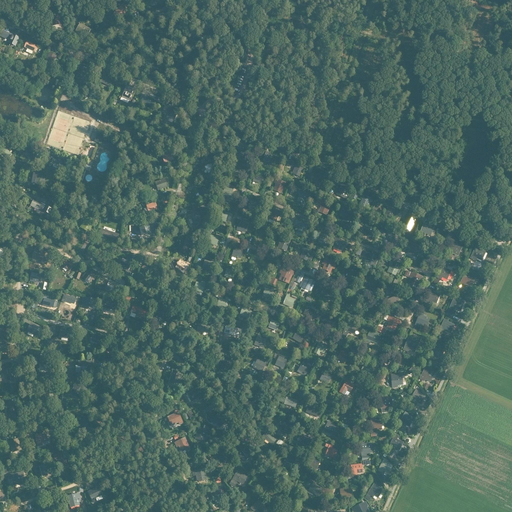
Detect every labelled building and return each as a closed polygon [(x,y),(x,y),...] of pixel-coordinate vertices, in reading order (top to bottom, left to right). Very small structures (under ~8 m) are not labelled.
[(120,7),(115,12),(117,14),(115,16),(120,20),(124,14),(126,12),(124,10),(120,7)] [(51,19),(51,21),(52,26),(60,25),(58,17),(51,19)] [(78,27),(76,31),(78,32),(86,37),(90,31),(91,30),(89,29),(84,26),(82,25),(80,24),(78,27)] [(3,31),(1,34),(2,35),(1,37),(10,41),(11,40),(12,41),(10,44),(11,44),(15,46),(18,38),(14,36),(13,37),(12,36),(13,35),(3,31)] [(26,48),(35,52),(37,47),(27,42),(26,45),(27,46),(26,48)] [(45,63),(43,66),(46,68),(49,61),(53,63),(56,56),(52,54),(49,53),(48,55),(45,62),(45,63)] [(79,68),(76,75),(78,76),(83,78),(84,76),(87,69),(82,67),(80,66),(79,68)] [(101,82),(110,86),(112,81),(103,77),(101,82)] [(131,96),(133,90),(126,87),(124,92),(122,96),(129,99),(131,97),(131,96)] [(157,102),(145,96),(141,102),(153,108),(157,102)] [(171,109),(166,119),(168,120),(169,119),(174,121),(178,112),(171,109)] [(220,138),(221,142),(226,140),(223,130),(215,132),(217,139),(220,138)] [(236,149),(244,151),(247,142),(245,141),(244,143),(238,142),(236,149)] [(0,153),(0,155),(6,161),(12,155),(5,149),(0,153)] [(22,149),(18,154),(21,156),(20,158),(25,162),(26,160),(26,161),(30,156),(22,149)] [(263,161),(271,164),(273,157),(267,155),(268,153),(266,152),(263,161)] [(163,159),(165,158),(167,163),(174,160),(172,156),(170,156),(169,154),(162,156),(163,159)] [(51,163),(60,168),(62,164),(54,159),(51,163)] [(293,173),(300,176),(302,172),(304,167),(295,163),(294,166),(296,167),(293,173)] [(208,175),(209,177),(215,175),(211,165),(207,166),(208,167),(206,168),(207,171),(208,170),(209,175),(208,175)] [(240,167),(235,165),(234,165),(232,172),(235,173),(240,174),(242,165),(240,165),(240,167)] [(263,176),(257,175),(258,173),(256,172),(253,181),(261,183),(263,176)] [(318,178),(315,184),(321,187),(326,178),(317,174),(316,177),(318,178)] [(277,183),(274,190),(281,192),(283,188),(285,183),(276,180),(274,183),(277,183)] [(163,183),(162,181),(156,183),(156,185),(159,185),(160,190),(167,187),(166,182),(163,183)] [(349,194),(347,193),(349,189),(340,184),(338,188),(340,189),(338,194),(346,198),(349,194)] [(223,195),(231,198),(233,189),(231,188),(231,190),(228,189),(225,188),(223,195)] [(201,198),(202,201),(207,199),(204,189),(203,190),(198,192),(199,194),(200,193),(202,198),(201,198)] [(298,201),(304,204),(306,199),(308,195),(299,191),(298,194),(300,195),(298,201)] [(360,205),(367,208),(369,203),(371,199),(362,195),(361,198),(363,199),(360,205)] [(248,209),(256,212),(258,205),(252,203),(253,201),(251,200),(248,209)] [(33,204),(32,207),(41,212),(44,207),(33,201),(32,204),(33,204)] [(156,202),(146,206),(147,208),(149,213),(158,210),(156,202)] [(320,211),(326,214),(328,210),(330,205),(321,202),(320,204),(322,205),(320,211)] [(387,210),(384,217),(391,219),(393,215),(395,210),(386,207),(385,209),(387,210)] [(269,218),(276,221),(278,215),(281,216),(282,213),(273,209),(269,218)] [(61,213),(62,214),(61,219),(66,221),(67,216),(68,217),(70,212),(62,210),(61,213)] [(343,222),(349,225),(354,216),(345,212),(344,215),(346,216),(343,222)] [(217,220),(220,221),(225,223),(228,214),(226,213),(225,215),(219,213),(217,220)] [(193,224),(194,226),(200,224),(196,214),(193,215),(193,216),(191,217),(192,219),(193,219),(195,223),(193,224)] [(404,225),(403,228),(409,231),(411,228),(413,224),(415,219),(407,215),(405,218),(407,219),(404,225)] [(83,220),(85,221),(81,227),(88,231),(91,227),(94,223),(85,217),(83,220)] [(240,221),(237,230),(245,232),(246,227),(247,225),(241,223),(242,221),(240,221)] [(297,232),(304,234),(306,230),(308,225),(299,222),(297,226),(299,227),(297,232)] [(365,233),(372,235),(375,226),(366,223),(365,226),(368,227),(365,233)] [(433,228),(429,227),(430,225),(424,223),(422,230),(420,234),(423,235),(424,233),(430,235),(433,228)] [(151,234),(150,229),(149,226),(147,227),(144,227),(140,229),(141,236),(151,234)] [(101,229),(100,233),(104,235),(104,236),(117,240),(119,236),(103,231),(103,230),(101,229)] [(328,241),(329,242),(332,236),(321,232),(320,235),(322,236),(320,241),(327,244),(328,241)] [(390,238),(387,247),(394,249),(397,241),(399,236),(389,233),(388,237),(390,238)] [(212,244),(216,246),(219,237),(217,236),(217,238),(210,236),(208,243),(212,244)] [(279,247),(285,250),(289,241),(281,237),(279,242),(281,243),(279,247)] [(186,248),(187,250),(192,248),(189,238),(185,239),(185,240),(183,241),(184,243),(185,243),(187,247),(186,248)] [(335,238),(333,242),(336,243),(336,244),(334,248),(341,251),(343,245),(346,246),(347,243),(338,240),(335,238)] [(448,253),(452,255),(453,253),(457,255),(461,248),(455,245),(455,243),(453,242),(448,253)] [(409,254),(416,257),(420,247),(411,243),(410,247),(412,248),(409,254)] [(235,247),(232,256),(240,258),(242,251),(236,250),(237,247),(235,247)] [(304,252),(301,258),(310,262),(315,253),(303,247),(301,251),(304,252)] [(484,253),(478,250),(479,248),(476,247),(471,258),(475,260),(476,258),(481,260),(484,253)] [(36,250),(34,257),(43,260),(42,263),(47,264),(48,259),(44,258),(45,253),(42,252),(43,252),(39,250),(39,251),(36,250)] [(376,256),(367,253),(366,256),(368,257),(365,263),(375,267),(378,260),(375,259),(376,256)] [(124,269),(126,270),(125,273),(129,276),(132,272),(129,270),(132,263),(127,260),(126,261),(122,259),(119,265),(124,268),(124,269)] [(333,264),(334,263),(325,259),(323,263),(325,264),(323,269),(330,272),(331,269),(334,270),(336,265),(333,264)] [(180,260),(174,268),(179,271),(181,272),(182,272),(183,273),(188,266),(180,260)] [(66,261),(62,265),(69,272),(73,268),(71,266),(73,265),(70,262),(68,264),(66,261)] [(203,268),(206,269),(211,271),(213,262),(211,261),(211,263),(205,261),(203,268)] [(399,274),(402,267),(391,262),(389,265),(391,266),(389,272),(392,273),(391,275),(395,276),(396,273),(399,274)] [(468,263),(466,267),(474,271),(476,266),(468,263)] [(142,268),(149,276),(153,272),(148,267),(146,268),(145,266),(142,268)] [(444,269),(444,267),(442,266),(437,277),(441,279),(442,277),(446,279),(450,272),(444,269)] [(282,274),(281,278),(288,280),(290,274),(292,275),(294,272),(282,267),(280,274),(282,274)] [(346,274),(348,275),(346,279),(353,282),(357,273),(348,269),(346,274)] [(86,274),(83,277),(90,282),(94,276),(86,270),(84,272),(86,274)] [(225,276),(233,279),(235,270),(233,270),(233,272),(227,270),(225,276)] [(411,278),(410,283),(412,284),(417,285),(419,279),(421,280),(422,277),(420,276),(411,273),(410,276),(411,276),(410,278),(411,278)] [(460,284),(465,286),(466,284),(470,286),(474,279),(468,276),(469,274),(466,273),(460,284)] [(31,275),(30,282),(40,283),(41,277),(31,275)] [(296,279),(293,278),(292,282),(293,282),(294,281),(299,284),(303,277),(298,275),(296,279)] [(302,287),(302,288),(305,290),(305,289),(309,291),(309,290),(312,291),(315,282),(313,281),(304,277),(303,280),(305,281),(302,287)] [(252,281),(246,279),(243,286),(251,288),(254,280),(252,279),(252,281)] [(370,290),(377,292),(380,283),(371,280),(369,284),(372,285),(370,290)] [(108,285),(105,290),(109,292),(109,291),(118,296),(125,282),(121,281),(119,284),(117,283),(116,285),(110,282),(108,285)] [(194,290),(202,293),(205,284),(203,283),(202,285),(196,283),(194,290)] [(324,297),(331,301),(335,291),(326,287),(325,290),(327,291),(324,297)] [(263,296),(271,298),(274,289),(272,289),(271,291),(265,289),(263,296)] [(426,301),(430,303),(431,301),(435,303),(439,295),(433,293),(433,291),(430,290),(426,301)] [(387,298),(390,304),(395,302),(395,304),(399,302),(396,294),(387,298)] [(41,295),(41,298),(45,299),(43,305),(53,308),(53,307),(56,308),(57,303),(54,302),(48,300),(48,297),(41,295)] [(65,301),(74,304),(76,299),(64,295),(63,298),(66,298),(65,301)] [(294,300),(289,298),(289,296),(287,295),(283,304),(292,307),(294,300)] [(217,306),(225,309),(227,302),(222,300),(222,298),(220,297),(217,306)] [(450,308),(454,310),(455,308),(460,310),(463,302),(457,300),(458,298),(455,297),(450,308)] [(356,308),(358,302),(347,298),(346,300),(348,301),(346,308),(353,310),(354,307),(356,308)] [(83,303),(83,308),(92,310),(93,304),(94,304),(95,301),(85,299),(84,304),(83,303)] [(115,309),(115,308),(114,308),(115,306),(112,305),(112,307),(104,305),(103,306),(102,311),(106,312),(106,311),(111,312),(110,313),(114,314),(115,309)] [(133,306),(131,312),(145,318),(147,312),(133,306)] [(304,314),(312,318),(314,313),(315,311),(309,309),(310,307),(308,306),(304,314)] [(244,309),(245,307),(243,307),(240,315),(248,318),(250,311),(244,309)] [(371,312),(368,318),(374,322),(376,317),(379,313),(370,308),(369,311),(371,312)] [(165,321),(167,322),(170,317),(160,312),(157,317),(160,319),(161,318),(165,320),(165,321)] [(322,324),(325,325),(325,322),(332,324),(333,320),(334,317),(325,314),(323,319),(322,324)] [(420,314),(415,325),(420,327),(421,325),(425,327),(429,319),(422,317),(423,315),(420,314)] [(388,327),(390,328),(394,330),(397,324),(399,325),(400,322),(389,317),(387,321),(390,322),(388,327)] [(447,323),(447,322),(445,320),(440,331),(444,333),(445,331),(450,333),(453,325),(447,323)] [(269,327),(277,330),(280,322),(278,321),(277,323),(271,321),(269,327)] [(344,332),(348,334),(349,332),(353,334),(356,327),(347,323),(344,332)] [(30,324),(26,332),(37,338),(37,336),(41,338),(44,333),(40,331),(41,330),(30,324)] [(198,331),(209,333),(211,327),(199,324),(198,328),(199,328),(198,331)] [(242,331),(226,327),(226,330),(225,333),(229,334),(241,337),(242,331)] [(293,338),(300,343),(302,341),(304,337),(299,334),(300,332),(298,330),(295,335),(293,338)] [(369,333),(365,342),(370,344),(371,342),(376,344),(379,337),(378,336),(378,335),(374,333),(373,334),(369,333)] [(261,338),(262,336),(259,334),(255,345),(264,349),(267,340),(261,338)] [(91,341),(100,345),(102,340),(93,336),(91,341)] [(411,341),(411,340),(409,339),(404,350),(408,352),(409,349),(414,351),(417,344),(411,341)] [(322,344),(322,342),(320,341),(318,346),(316,350),(314,353),(319,355),(320,352),(324,353),(327,347),(322,344)] [(430,355),(435,357),(436,355),(440,357),(444,350),(438,347),(439,345),(436,344),(430,355)] [(198,350),(196,356),(202,359),(205,353),(198,350)] [(337,359),(345,364),(348,357),(343,354),(344,352),(341,351),(339,356),(337,359)] [(281,359),(282,357),(279,356),(278,360),(276,365),(284,368),(286,364),(287,361),(281,359)] [(253,368),(262,373),(266,364),(260,361),(262,359),(258,357),(253,368)] [(221,369),(227,371),(228,369),(226,368),(228,362),(230,363),(231,360),(226,358),(225,361),(224,361),(221,369)] [(78,366),(75,366),(76,373),(87,373),(87,371),(90,371),(90,370),(91,370),(91,368),(90,367),(91,367),(91,363),(90,363),(90,362),(86,362),(81,362),(78,362),(78,366)] [(299,369),(297,372),(301,374),(303,372),(306,374),(309,370),(310,368),(305,365),(306,363),(304,362),(302,365),(299,369)] [(361,371),(368,376),(372,369),(367,366),(368,365),(365,363),(361,371)] [(44,364),(40,365),(40,372),(43,372),(43,370),(48,369),(49,371),(51,371),(51,368),(52,368),(52,367),(51,367),(51,364),(44,364)] [(418,372),(413,367),(409,371),(413,376),(418,372)] [(428,371),(428,369),(426,368),(420,379),(424,381),(425,379),(430,381),(434,374),(428,371)] [(14,370),(3,370),(4,373),(4,374),(6,373),(6,377),(6,380),(6,382),(15,381),(15,380),(14,370)] [(183,378),(184,375),(173,371),(170,381),(178,384),(180,377),(183,378)] [(326,374),(327,372),(324,371),(322,375),(320,380),(328,383),(331,377),(326,374)] [(391,376),(392,388),(397,387),(397,385),(402,385),(401,376),(395,377),(394,375),(391,376)] [(348,383),(349,381),(347,380),(340,393),(345,395),(347,391),(350,392),(354,386),(348,383)] [(238,390),(237,393),(239,394),(242,387),(240,386),(239,387),(237,386),(238,383),(236,382),(233,389),(235,390),(235,389),(238,390)] [(72,392),(78,397),(83,391),(85,392),(87,390),(78,383),(72,392)] [(42,392),(43,395),(45,395),(47,401),(54,400),(52,390),(42,392)] [(188,395),(192,401),(198,398),(199,400),(202,399),(197,390),(188,395)] [(415,401),(420,404),(424,397),(418,394),(419,392),(416,391),(410,401),(414,404),(415,401)] [(384,397),(381,398),(382,410),(386,409),(386,407),(391,407),(391,403),(394,403),(394,398),(390,398),(384,399),(384,397)] [(292,405),(292,406),(294,407),(295,405),(296,405),(297,402),(286,398),(285,404),(287,405),(287,404),(292,405)] [(247,400),(242,407),(251,413),(256,407),(247,400)] [(4,404),(5,409),(8,409),(8,413),(8,415),(13,415),(13,409),(14,409),(13,403),(4,404)] [(308,410),(309,410),(308,412),(319,416),(321,411),(310,406),(308,410)] [(175,414),(169,417),(172,425),(179,422),(180,424),(182,423),(177,411),(174,413),(175,414)] [(399,424),(403,426),(404,424),(409,426),(413,419),(407,416),(408,415),(405,413),(399,424)] [(211,420),(213,422),(215,421),(219,426),(226,421),(219,414),(211,420)] [(343,423),(351,426),(354,420),(348,417),(349,415),(346,414),(343,423)] [(371,420),(371,432),(376,432),(376,429),(381,429),(381,421),(374,421),(374,420),(371,420)] [(282,430),(287,432),(290,426),(287,424),(287,425),(282,422),(279,427),(283,429),(282,430)] [(324,430),(327,432),(332,434),(335,428),(330,425),(331,423),(328,422),(324,430)] [(199,429),(196,438),(204,441),(206,434),(209,435),(210,432),(208,431),(208,428),(204,424),(203,430),(199,429)] [(35,436),(38,446),(41,445),(40,443),(47,441),(45,434),(35,436)] [(270,443),(272,445),(275,440),(268,434),(264,438),(266,440),(267,439),(270,442),(270,443)] [(302,436),(299,443),(303,445),(308,448),(312,441),(313,441),(314,438),(309,435),(308,436),(304,434),(303,437),(302,436)] [(396,440),(397,439),(394,437),(389,448),(393,450),(394,448),(398,450),(402,443),(396,440)] [(177,446),(179,445),(182,451),(189,448),(185,439),(175,443),(177,446)] [(11,447),(13,452),(20,449),(19,445),(17,440),(10,442),(11,447)] [(300,451),(302,445),(296,443),(293,449),(300,451)] [(366,455),(366,453),(371,453),(371,444),(364,445),(364,443),(361,444),(362,456),(366,455)] [(326,454),(334,458),(337,451),(331,449),(332,447),(329,446),(326,454)] [(241,456),(245,461),(252,456),(246,448),(237,455),(239,457),(241,456)] [(218,457),(222,462),(227,458),(221,450),(213,456),(216,459),(218,457)] [(56,455),(60,464),(67,461),(63,452),(56,455)] [(295,462),(296,459),(293,458),(292,457),(291,458),(286,456),(284,462),(294,466),(295,463),(296,464),(295,466),(298,467),(300,462),(297,461),(296,462),(295,462)] [(320,463),(314,460),(315,458),(313,457),(309,465),(316,469),(320,463)] [(386,462),(387,461),(384,460),(378,471),(383,473),(384,470),(388,473),(392,466),(386,462)] [(37,469),(38,472),(40,471),(42,478),(50,475),(47,465),(37,469)] [(357,476),(356,473),(362,473),(361,465),(351,466),(352,476),(357,476)] [(206,479),(204,469),(193,472),(194,476),(197,476),(198,481),(206,479)] [(230,485),(234,487),(237,481),(242,484),(246,477),(242,474),(237,472),(230,485)] [(10,475),(10,476),(10,478),(13,477),(14,485),(22,483),(21,476),(23,476),(23,473),(10,475)] [(274,485),(275,484),(273,482),(265,489),(272,496),(279,491),(274,485)] [(323,490),(315,485),(316,483),(314,482),(309,490),(319,496),(323,490)] [(373,494),(378,497),(382,490),(376,487),(377,485),(374,484),(368,494),(372,496),(373,494)] [(95,498),(101,495),(98,488),(89,492),(93,502),(96,501),(95,498)] [(212,493),(213,496),(215,495),(219,501),(226,497),(221,488),(212,493)] [(345,497),(351,496),(350,489),(340,490),(341,500),(346,499),(345,497)] [(79,505),(77,498),(80,497),(79,494),(66,497),(67,500),(69,500),(71,507),(79,505)] [(254,510),(255,509),(258,511),(261,511),(266,508),(258,501),(251,508),(254,510)]
